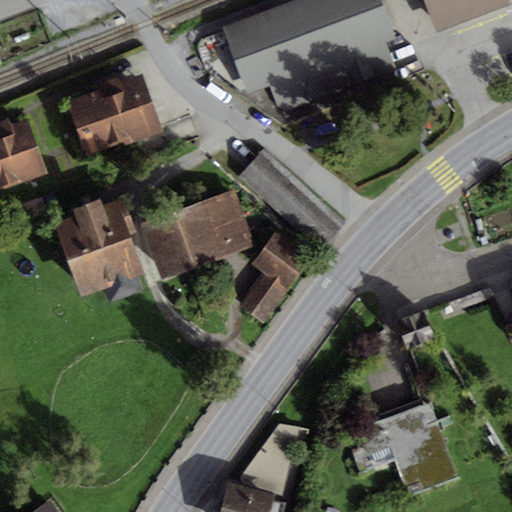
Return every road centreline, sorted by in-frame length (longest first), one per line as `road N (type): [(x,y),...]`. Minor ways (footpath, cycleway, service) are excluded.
road 1 (secondary): [(383,229),(168,511)]
road 2 (residential): [(131,0),(153,48),(179,77),(383,229)]
road 3 (secondary): [(511,130),(444,174),(383,229)]
road 4 (residential): [(383,229),(435,267),(466,269),(511,255)]
